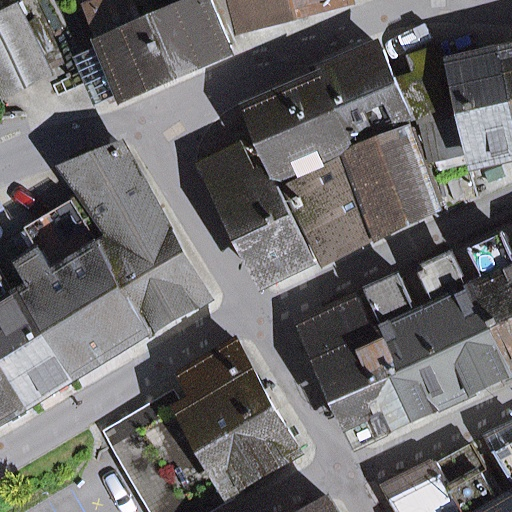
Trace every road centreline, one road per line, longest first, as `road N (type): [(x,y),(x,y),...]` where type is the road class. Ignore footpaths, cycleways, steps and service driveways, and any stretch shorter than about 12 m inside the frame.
road 1 (residential): [(144,122),(367,19),(454,6)]
road 2 (residential): [(0,461),(259,312)]
road 3 (residential): [(511,202),(259,312)]
road 4 (residential): [(259,312),(144,122)]
road 5 (residential): [(259,312),(359,477)]
road 6 (residential): [(511,405),(359,477)]
road 7 (residential): [(0,170),(144,122)]
